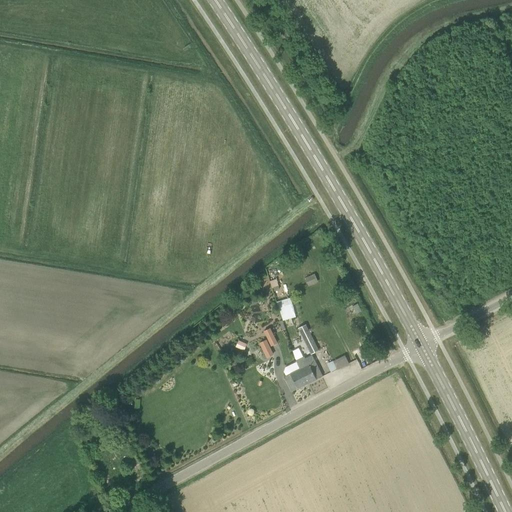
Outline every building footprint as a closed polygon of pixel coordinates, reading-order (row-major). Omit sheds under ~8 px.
[(308,286),(318,281),(314,273),(304,277),(308,286)] [(290,297),(277,301),(283,320),(296,316),(290,297)] [(306,325),(298,328),(311,354),(318,350),(306,325)] [(271,346),(277,343),(270,329),(264,332),(271,346)] [(245,349),(247,343),(238,340),(236,346),(245,349)] [(273,354),(266,340),(260,343),(267,358),(273,354)] [(297,355),(305,352),(302,345),(295,347),(297,355)] [(300,369),(299,369),(307,384),(322,376),(312,356),(304,359),(303,357),(295,361),(300,369)] [(284,377),(291,392),(307,384),(299,369),(284,377)]
